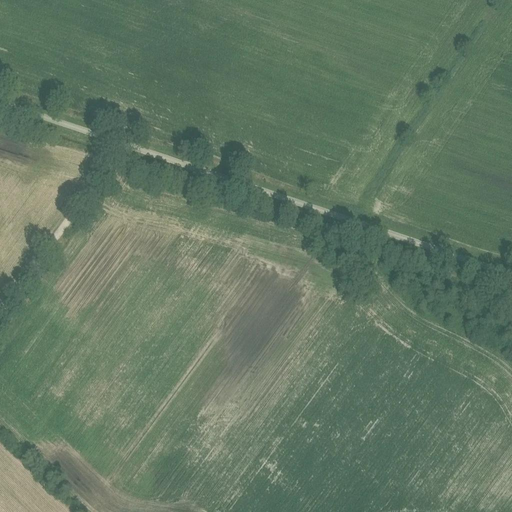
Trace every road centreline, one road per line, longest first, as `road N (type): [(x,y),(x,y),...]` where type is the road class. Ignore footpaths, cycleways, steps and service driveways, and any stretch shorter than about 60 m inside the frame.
road 1 (unclassified): [(511,275),(0,101)]
road 2 (track): [(126,143),(0,313)]
